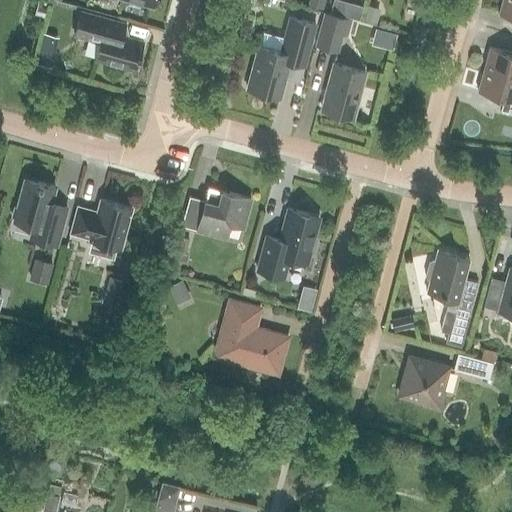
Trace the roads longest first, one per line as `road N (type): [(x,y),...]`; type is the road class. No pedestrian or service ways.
road 1 (residential): [(307,376),(361,167)]
road 2 (residential): [(359,389),(415,181)]
road 3 (unclassified): [(361,167),(226,130),(162,141)]
road 4 (residential): [(415,181),(465,0)]
road 5 (unclassified): [(162,141),(122,155),(0,123)]
road 6 (residential): [(162,141),(166,79),(188,0)]
